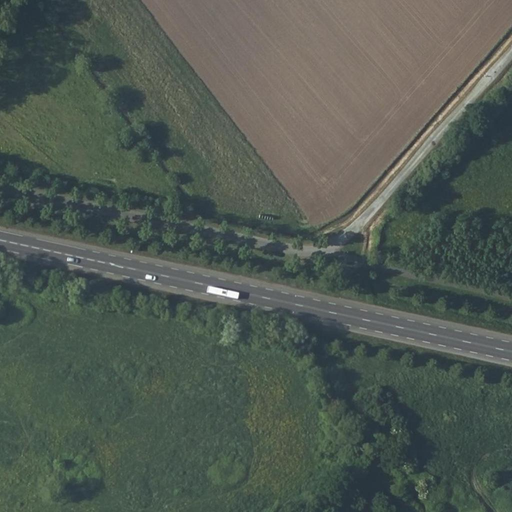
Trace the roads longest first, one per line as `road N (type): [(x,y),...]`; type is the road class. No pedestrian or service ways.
road 1 (secondary): [(511,350),(0,240)]
road 2 (unclassified): [(0,188),(315,249)]
road 3 (track): [(315,249),(355,229),(511,49)]
